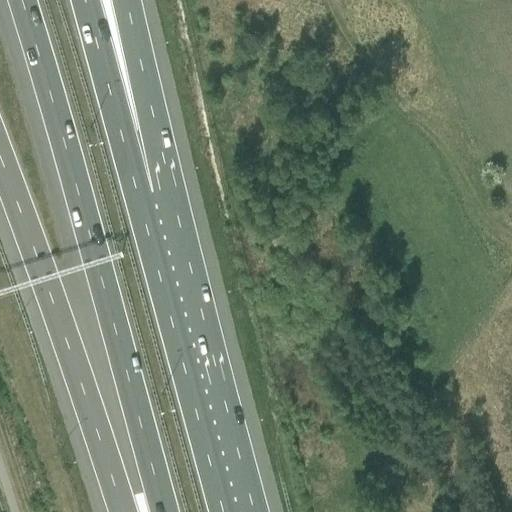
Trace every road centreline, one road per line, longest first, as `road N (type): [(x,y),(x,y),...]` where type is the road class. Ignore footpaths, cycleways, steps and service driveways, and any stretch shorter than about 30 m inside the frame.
road 1 (motorway): [(22,0),(161,511)]
road 2 (motorway): [(0,161),(120,511)]
road 3 (motorway): [(222,511),(137,197)]
road 4 (track): [(328,0),(364,62),(452,141),(490,223),(511,240)]
road 5 (motorway): [(137,197),(83,0)]
road 6 (motorway): [(137,197),(114,0)]
